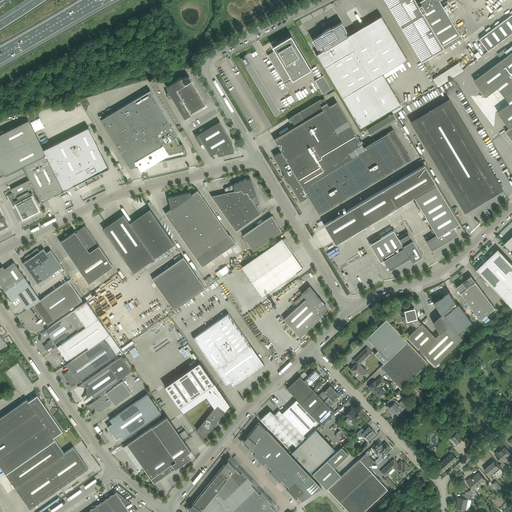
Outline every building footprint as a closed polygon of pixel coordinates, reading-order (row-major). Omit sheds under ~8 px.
[(415,0),(385,0),(422,60),(444,47),(442,44),(460,34),(439,0),(420,0),(417,2),(415,0)] [(511,33),(511,14),(480,39),(489,51),(511,33)] [(322,33),(321,34),(320,35),(312,39),(318,48),(319,47),(321,51),(317,54),(360,127),(400,103),(383,73),(407,58),(381,15),(348,35),(346,31),(347,30),(342,21),(333,27),(331,27),(330,28),(328,28),(326,29),(325,30),(323,31),(322,33)] [(267,55),(283,81),(289,77),(289,76),(290,75),(293,79),(311,68),(291,35),(272,46),(276,52),(275,53),(274,51),(267,55)] [(511,52),(480,76),(474,80),(486,96),(499,87),(510,102),(498,111),(502,117),(510,128),(506,131),(511,139),(511,52)] [(242,58),(275,116),(281,113),(249,54),(242,58)] [(434,78),(439,86),(465,70),(460,62),(434,78)] [(323,75),(315,80),(323,93),(331,89),(323,75)] [(180,78),(166,86),(169,91),(167,92),(168,98),(169,98),(172,97),(182,113),(185,117),(191,114),(191,113),(206,105),(191,80),(189,76),(180,78)] [(134,161),(136,167),(140,166),(142,169),(165,155),(166,159),(185,155),(182,144),(180,144),(175,137),(177,135),(150,90),(100,119),(128,165),(134,161)] [(281,151),(274,155),(284,172),(284,175),(284,176),(285,178),(286,180),(287,181),(288,183),(291,184),(301,201),(308,196),(316,208),(319,214),(324,212),(388,173),(405,163),(387,133),(370,143),(364,147),(337,101),(329,106),(325,98),(321,100),(321,99),(299,112),(290,117),(296,126),(274,139),(281,151)] [(415,124),(430,150),(431,150),(433,149),(457,190),(466,206),(497,187),(493,181),(495,180),(493,177),(491,178),(484,166),(448,105),(447,104),(415,124)] [(0,155),(38,137),(29,120),(0,134),(0,155)] [(220,121),(198,134),(195,136),(200,145),(203,143),(211,156),(217,152),(219,155),(226,153),(227,152),(228,153),(234,152),(232,143),(233,143),(220,121)] [(89,127),(44,149),(46,154),(64,190),(73,185),(73,186),(78,184),(79,188),(85,185),(83,181),(97,174),(97,173),(99,172),(99,173),(100,173),(100,172),(109,168),(109,167),(89,127)] [(46,154),(44,149),(38,137),(0,155),(0,163),(6,175),(24,166),(46,154)] [(64,190),(46,154),(24,166),(29,175),(30,179),(35,187),(42,201),(51,197),(65,190),(64,190)] [(453,226),(459,223),(425,164),(324,224),(336,244),(414,197),(435,232),(426,238),(432,248),(457,233),(458,235),(458,234),(453,226)] [(225,193),(212,196),(236,231),(259,214),(261,213),(256,205),(259,203),(259,202),(258,199),(258,197),(256,194),(256,193),(254,189),(255,188),(253,185),(253,183),(251,180),(252,180),(250,177),(247,178),(243,179),(242,180),(239,181),(238,182),(234,183),(233,184),(230,185),(229,187),(225,187),(225,189),(225,193)] [(14,193),(8,196),(13,206),(16,204),(21,214),(23,219),(31,215),(30,214),(32,212),(33,214),(41,210),(38,205),(32,192),(30,193),(29,190),(35,187),(30,179),(12,188),(14,193)] [(171,209),(165,213),(168,217),(197,258),(202,266),(236,242),(230,234),(229,235),(201,194),(198,190),(192,194),(190,192),(175,195),(175,196),(173,196),(168,197),(171,209)] [(124,214),(112,222),(112,223),(111,224),(111,223),(110,222),(103,227),(107,233),(106,233),(134,272),(175,244),(153,213),(153,214),(149,208),(141,213),(143,215),(141,216),(141,215),(130,223),(124,214)] [(335,217),(333,213),(322,219),(325,223),(335,217)] [(243,235),(253,250),(281,231),(282,231),(272,215),(271,215),(243,235)] [(60,242),(89,283),(113,266),(85,225),(77,231),(78,231),(76,232),(75,231),(60,242)] [(422,255),(421,254),(408,231),(398,237),(395,233),(395,234),(392,231),(370,244),(380,261),(384,259),(390,269),(389,267),(409,255),(412,261),(422,255)] [(283,239),(282,238),(242,267),(262,296),(303,268),(291,251),(293,250),(286,238),(283,239)] [(30,255),(29,254),(25,257),(27,260),(23,263),(37,284),(62,266),(51,249),(50,249),(50,250),(47,252),(44,248),(40,251),(38,248),(33,251),(34,252),(30,255)] [(477,269),(509,304),(511,306),(511,262),(502,252),(499,249),(494,253),(495,255),(481,269),(479,267),(477,269)] [(152,279),(174,310),(205,288),(184,257),(152,279)] [(0,283),(5,291),(25,277),(14,262),(5,268),(3,266),(0,267),(0,283)] [(459,290),(459,291),(481,320),(496,308),(476,282),(476,281),(475,279),(474,279),(471,275),(469,276),(468,277),(468,278),(457,287),(459,290)] [(25,277),(5,291),(11,299),(12,301),(14,299),(18,296),(27,309),(31,306),(40,299),(25,277)] [(40,299),(31,306),(35,312),(36,313),(37,312),(38,314),(37,314),(37,315),(40,318),(42,316),(48,324),(82,300),(68,280),(40,299)] [(302,293),(303,294),(294,302),(298,306),(284,319),(300,337),(323,315),(321,313),(327,307),(313,293),(314,292),(309,287),(302,293)] [(87,346),(89,348),(105,337),(110,334),(87,301),(74,310),(86,326),(79,331),(57,346),(61,351),(61,354),(62,354),(65,357),(64,358),(67,360),(87,346)] [(406,315),(402,316),(404,323),(409,322),(415,329),(407,336),(435,365),(457,344),(452,337),(452,335),(446,326),(440,315),(434,320),(434,323),(440,333),(436,337),(425,326),(422,322),(421,322),(416,317),(417,317),(415,308),(413,308),(405,310),(406,315)] [(102,309),(97,312),(104,321),(106,319),(104,317),(106,315),(105,313),(105,314),(102,309)] [(77,328),(79,331),(86,326),(74,310),(45,330),(51,339),(47,342),(47,343),(43,346),(46,350),(55,344),(55,343),(77,328)] [(194,338),(226,384),(226,385),(230,382),(233,386),(247,377),(248,378),(249,378),(250,378),(248,376),(264,364),(229,313),(194,338)] [(384,363),(407,341),(386,319),(367,337),(379,350),(375,354),(384,363)] [(105,337),(89,348),(66,364),(70,369),(63,374),(72,386),(117,355),(105,337)] [(407,341),(384,363),(380,367),(401,388),(428,362),(407,341)] [(351,369),(357,375),(360,379),(363,376),(364,376),(365,375),(364,375),(367,372),(360,364),(361,362),(362,363),(372,353),(367,347),(353,360),(356,363),(351,369)] [(82,384),(78,387),(79,387),(80,387),(81,387),(82,387),(83,387),(84,387),(85,388),(86,388),(87,388),(87,390),(87,391),(87,392),(87,393),(87,394),(86,395),(86,396),(86,397),(85,398),(84,399),(83,400),(82,401),(92,394),(94,397),(98,394),(106,389),(111,385),(132,371),(131,370),(133,368),(125,356),(123,358),(122,356),(82,384)] [(199,362),(165,386),(184,413),(207,396),(210,394),(217,404),(197,429),(201,433),(205,436),(214,425),(215,426),(217,423),(217,421),(225,411),(229,406),(199,362)] [(309,376),(304,380),(307,383),(311,379),(314,381),(320,375),(321,374),(318,371),(317,372),(315,369),(314,369),(315,370),(308,376),(309,376)] [(300,375),(287,388),(301,402),(314,390),(300,375)] [(373,392),(378,398),(379,398),(381,396),(384,394),(383,394),(385,392),(375,380),(368,387),(372,391),(372,390),(374,392),(373,392)] [(90,404),(86,406),(86,407),(87,406),(88,407),(89,408),(90,408),(91,408),(92,408),(93,408),(94,407),(99,412),(103,409),(113,402),(115,406),(132,394),(123,381),(113,388),(111,385),(106,389),(101,393),(103,395),(90,404)] [(323,391),(319,395),(324,401),(335,390),(330,385),(330,386),(324,392),(323,391)] [(314,390),(301,402),(311,413),(316,409),(324,401),(314,390)] [(311,413),(316,418),(322,424),(335,412),(330,406),(334,402),(333,402),(339,396),(340,396),(335,390),(324,401),(316,409),(311,413)] [(121,435),(124,439),(161,413),(147,393),(110,419),(113,423),(108,426),(116,438),(121,435)] [(27,399),(24,401),(0,417),(0,465),(6,473),(16,487),(30,508),(88,468),(73,446),(64,453),(53,437),(63,431),(38,395),(28,401),(27,399)] [(394,413),(395,411),(398,414),(408,405),(403,400),(399,403),(397,400),(396,401),(392,397),(387,402),(391,405),(388,407),(394,413)] [(296,399),(282,413),(303,435),(317,421),(296,399)] [(292,443),(297,447),(306,438),(303,435),(282,413),(279,410),(274,414),(270,409),(260,419),(288,447),(292,443)] [(348,418),(353,424),(354,424),(355,422),(360,418),(359,417),(360,416),(359,415),(358,413),(357,413),(356,412),(355,413),(351,409),(345,415),(346,416),(343,418),(346,421),(348,418)] [(191,450),(183,439),(167,416),(127,444),(143,466),(143,467),(154,483),(172,470),(171,468),(174,466),(175,468),(190,458),(187,453),(191,450)] [(250,446),(252,448),(267,429),(259,423),(248,436),(244,440),(246,441),(244,443),(248,448),(249,448),(250,446)] [(365,436),(368,440),(372,437),(374,437),(374,435),(376,433),(372,429),(369,426),(365,431),(362,428),(357,433),(359,436),(362,433),(365,436)] [(253,453),(258,458),(277,440),(267,429),(252,448),(255,451),(253,453)] [(306,438),(297,447),(297,448),(292,452),(311,472),(335,449),(316,429),(306,438)] [(450,437),(456,444),(463,439),(457,432),(450,437)] [(265,461),(268,465),(286,449),(277,440),(258,458),(263,463),(265,461)] [(376,444),(372,448),(375,451),(375,452),(374,452),(379,457),(382,455),(385,458),(387,455),(385,452),(386,451),(390,447),(385,442),(383,444),(380,441),(376,444)] [(313,474),(326,489),(341,475),(334,468),(349,454),(342,447),(313,474)] [(498,451),(495,454),(498,458),(502,462),(505,459),(507,457),(510,460),(511,458),(511,455),(508,451),(505,447),(502,450),(500,452),(498,451)] [(281,479),(285,483),(302,467),(286,449),(268,465),(272,469),(270,471),(279,481),(281,479)] [(435,467),(441,473),(457,459),(452,452),(435,467)] [(366,453),(356,462),(328,488),(349,511),(362,511),(388,489),(367,467),(373,462),(368,457),(369,456),(366,453)] [(385,458),(382,455),(379,457),(373,463),(374,464),(378,464),(385,458)] [(225,464),(209,484),(217,491),(217,490),(236,468),(234,466),(235,464),(236,464),(231,459),(229,461),(228,460),(225,464)] [(394,459),(381,471),(385,476),(389,472),(390,474),(395,469),(401,476),(403,477),(406,474),(411,469),(408,465),(406,466),(403,463),(401,460),(398,463),(394,459)] [(490,475),(491,476),(500,469),(499,467),(494,461),(493,460),(489,463),(490,464),(488,466),(487,464),(484,467),(485,469),(484,469),(490,475)] [(500,465),(506,471),(508,469),(503,463),(500,465)] [(302,467),(285,483),(289,486),(286,488),(296,498),(298,496),(301,500),(302,501),(322,487),(302,467)] [(217,490),(225,498),(248,477),(242,471),(240,473),(236,469),(236,468),(217,490)] [(475,493),(478,496),(479,495),(475,490),(486,480),(479,472),(472,479),(471,478),(467,481),(473,488),(470,490),(474,494),(475,493)] [(387,475),(383,478),(392,488),(394,490),(398,487),(397,487),(400,484),(399,483),(395,484),(391,480),(392,478),(390,477),(389,477),(387,475)] [(224,499),(233,509),(255,489),(251,484),(253,482),(252,481),(248,477),(225,498),(224,499)] [(493,484),(495,486),(499,490),(502,487),(496,481),(493,484)] [(199,511),(217,491),(209,484),(193,503),(190,507),(191,508),(190,511),(189,511),(190,511),(199,511)] [(255,489),(233,509),(235,511),(250,511),(267,497),(261,491),(259,493),(255,489)] [(106,498),(105,499),(114,511),(130,511),(125,505),(130,502),(115,490),(111,492),(111,493),(113,494),(106,499),(106,498)] [(230,511),(233,509),(224,499),(225,498),(217,490),(217,491),(199,511),(230,511)] [(457,508),(467,510),(469,499),(472,500),(473,496),(463,494),(463,497),(459,497),(457,508)] [(272,503),(267,497),(250,511),(271,511),(275,510),(270,504),(272,503)] [(96,505),(95,505),(99,511),(114,511),(105,499),(102,499),(102,500),(103,501),(96,505)]
